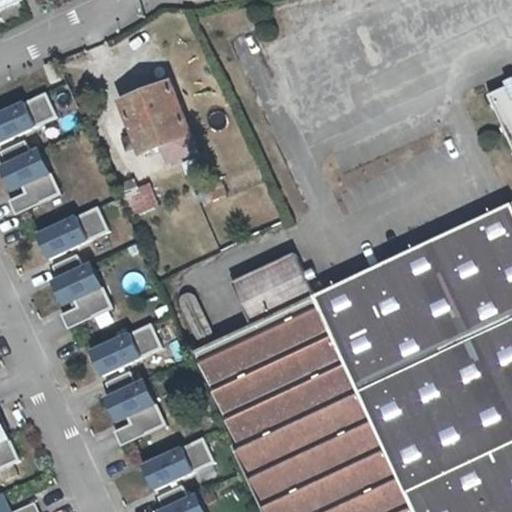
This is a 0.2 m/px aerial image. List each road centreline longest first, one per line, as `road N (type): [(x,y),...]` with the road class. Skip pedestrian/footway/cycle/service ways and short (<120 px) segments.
road 1 (residential): [(0,298),(95,511)]
road 2 (residential): [(119,0),(0,63)]
